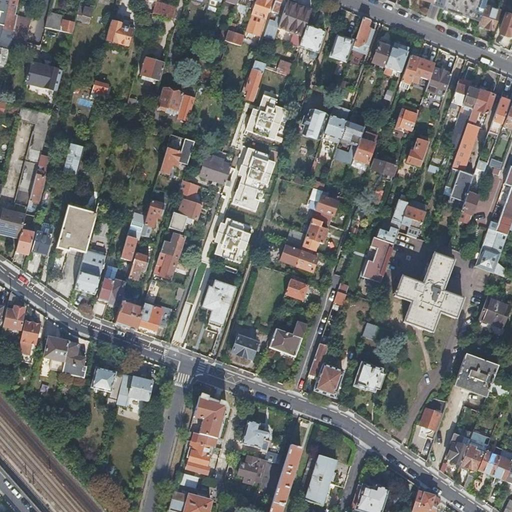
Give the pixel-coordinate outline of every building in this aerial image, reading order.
[(0,46),(9,49),(11,38),(17,16),(17,15),(15,14),(18,0),(8,0),(0,38),(0,46)] [(269,0),(253,0),(250,13),(244,30),(258,34),(264,18),(269,0)] [(274,0),(271,10),(278,13),(281,14),(283,7),(286,1),(285,0),(274,0)] [(478,18),(484,2),(484,0),(444,0),(442,6),(478,18)] [(155,1),(151,12),(164,16),(172,18),(175,7),(155,1)] [(283,7),(281,14),(280,18),(277,27),(301,36),(305,25),(310,9),(286,1),(283,7)] [(478,18),(477,22),(492,28),(499,8),(484,2),(478,18)] [(90,18),(92,9),(90,8),(84,7),(84,5),(79,4),(76,14),(90,18)] [(509,33),(511,33),(511,12),(506,10),(499,31),(509,34),(509,33)] [(151,12),(151,13),(148,24),(161,28),(164,16),(151,12)] [(44,27),(71,34),(74,23),(59,19),(59,18),(47,15),(44,27)] [(17,16),(11,38),(25,41),(30,19),(17,16)] [(369,19),(362,16),(352,46),(351,49),(365,54),(374,29),(369,27),(368,26),(370,20),(369,19)] [(273,21),(268,19),(262,35),(273,39),(277,27),(280,18),(274,17),(273,21)] [(110,21),(105,40),(126,45),(128,39),(131,40),(134,28),(110,21)] [(301,36),(298,45),(317,52),(324,31),(305,25),(301,36)] [(229,31),(227,31),(221,29),(218,39),(226,41),(229,31)] [(239,45),(242,35),(229,31),(226,41),(239,45)] [(336,35),(329,56),(344,61),(351,40),(342,37),(342,38),(336,35)] [(24,50),(26,43),(13,40),(11,47),(24,50)] [(408,47),(393,42),(391,48),(396,49),(397,48),(407,51),(408,47)] [(385,66),(391,48),(378,43),(372,62),(385,66)] [(0,46),(0,67),(4,68),(9,49),(0,46)] [(396,49),(391,48),(385,66),(392,69),(399,71),(407,51),(397,48),(396,49)] [(417,58),(409,55),(400,81),(409,84),(412,73),(417,58)] [(159,80),(164,63),(145,57),(140,75),(159,80)] [(417,58),(412,73),(428,79),(432,67),(434,64),(417,58)] [(52,91),(56,92),(62,70),(57,69),(31,62),(28,75),(26,75),(25,80),(27,81),(26,82),(52,89),(52,91)] [(279,63),(276,71),(287,75),(290,66),(279,63)] [(463,82),(468,84),(469,81),(473,68),(468,66),(464,77),(464,78),(464,79),(463,82)] [(432,67),(428,79),(425,90),(443,96),(450,73),(432,67)] [(248,91),(245,98),(252,101),(253,96),(261,74),(262,72),(251,69),(244,89),(248,91)] [(133,77),(131,87),(134,88),(137,88),(139,79),(133,77)] [(340,80),(338,86),(338,87),(352,92),(354,85),(340,80)] [(94,81),(92,88),(89,98),(96,100),(101,101),(102,102),(107,84),(94,81)] [(73,83),(71,90),(78,92),(80,85),(73,83)] [(331,83),(329,90),(336,92),(338,87),(338,86),(331,83)] [(462,85),(456,83),(449,105),(451,106),(452,102),(461,105),(467,86),(462,85)] [(461,105),(471,109),(477,90),(467,86),(461,105)] [(165,108),(176,111),(181,93),(162,88),(156,108),(164,111),(165,108)] [(471,109),(467,120),(471,121),(474,122),(478,110),(487,113),(493,95),(478,89),(477,90),(471,109)] [(501,123),(508,100),(499,97),(491,120),(501,123)] [(252,101),(245,98),(241,110),(248,113),(252,101)] [(511,129),(511,104),(510,103),(502,126),(511,129)] [(399,127),(411,131),(418,110),(402,104),(394,128),(398,130),(399,127)] [(51,115),(20,107),(18,119),(35,124),(33,132),(32,131),(13,203),(14,203),(27,207),(29,200),(40,154),(51,115)] [(304,125),(301,132),(319,138),(326,116),(309,110),(306,118),(303,117),(301,124),(304,125)] [(329,115),(322,134),(338,139),(345,120),(329,115)] [(465,194),(466,192),(472,175),(462,172),(477,126),(470,124),(471,121),(467,120),(445,187),(465,194)] [(355,123),(349,121),(348,121),(345,130),(351,132),(355,123)] [(159,124),(156,133),(167,136),(171,125),(160,122),(159,124)] [(455,122),(442,160),(446,161),(459,123),(455,122)] [(352,157),(367,163),(376,135),(362,131),(359,139),(358,140),(355,150),(352,157)] [(165,147),(158,171),(167,174),(170,165),(175,166),(176,161),(177,161),(177,162),(187,165),(191,152),(194,144),(194,141),(184,138),(180,152),(180,151),(165,147)] [(355,150),(358,140),(353,138),(350,148),(355,150)] [(427,142),(416,138),(412,152),(409,151),(406,162),(419,166),(427,142)] [(61,170),(76,174),(80,159),(83,147),(68,143),(61,170)] [(337,150),(335,161),(349,163),(351,152),(337,150)] [(49,157),(40,154),(29,200),(37,202),(43,177),(45,178),(47,173),(45,173),(49,157)] [(229,168),(230,165),(221,162),(222,160),(211,156),(210,158),(205,157),(199,176),(224,184),(229,168)] [(352,157),(350,163),(365,168),(367,163),(352,157)] [(373,158),(369,169),(391,176),(394,165),(382,161),(373,158)] [(80,159),(76,174),(85,177),(89,162),(80,159)] [(475,168),(484,171),(486,164),(477,161),(475,168)] [(330,163),(325,178),(342,185),(348,169),(330,163)] [(473,267),(493,273),(508,229),(511,218),(511,166),(509,165),(503,183),(510,185),(494,230),(487,228),(476,259),(473,267)] [(295,176),(293,183),(304,186),(307,179),(295,176)] [(192,198),(197,185),(182,181),(177,196),(182,198),(200,204),(207,206),(208,203),(192,198)] [(320,191),(313,189),(308,204),(315,206),(320,191)] [(315,206),(311,218),(318,220),(328,224),(336,201),(326,198),(327,193),(320,191),(315,206)] [(366,201),(377,205),(380,195),(369,192),(366,201)] [(460,210),(471,214),(477,196),(466,192),(465,194),(460,210)] [(195,219),(200,204),(182,198),(177,213),(195,219)] [(407,202),(397,199),(386,232),(377,228),(374,237),(393,243),(397,232),(399,224),(402,216),(406,206),(407,202)] [(150,200),(142,226),(140,234),(148,237),(152,226),(152,227),(155,217),(160,218),(164,204),(150,200)] [(2,210),(0,218),(0,229),(20,235),(25,214),(27,207),(14,203),(12,212),(9,211),(10,209),(7,208),(7,211),(2,210)] [(67,205),(56,247),(68,250),(69,248),(74,249),(85,210),(67,205)] [(424,212),(406,206),(402,216),(405,217),(404,219),(406,220),(404,225),(408,227),(410,219),(421,222),(421,223),(425,212),(424,212)] [(86,247),(94,217),(95,213),(85,210),(74,249),(84,252),(85,251),(86,247)] [(457,219),(468,223),(471,214),(460,210),(457,219)] [(20,235),(15,251),(28,254),(33,233),(30,232),(34,216),(25,214),(20,235)] [(131,219),(120,216),(118,222),(126,224),(127,219),(131,221),(131,219)] [(311,218),(305,233),(304,237),(321,243),(327,228),(316,225),(318,220),(311,218)] [(46,254),(54,227),(51,224),(43,222),(41,224),(39,232),(36,231),(31,250),(46,254)] [(136,239),(138,239),(140,234),(142,226),(130,223),(120,258),(130,260),(136,239)] [(160,252),(176,257),(183,237),(173,233),(169,243),(163,241),(161,248),(160,252)] [(372,236),(371,240),(369,243),(378,246),(373,262),(367,260),(361,276),(380,283),(393,243),(374,237),(372,236)] [(290,243),(288,247),(284,246),(279,260),(311,271),(316,257),(306,253),(308,249),(301,246),(290,243)] [(86,247),(85,251),(104,256),(105,253),(86,247)] [(79,271),(74,289),(94,294),(99,276),(104,256),(85,251),(84,252),(79,271)] [(134,252),(127,277),(137,279),(140,269),(144,271),(148,257),(134,252)] [(160,252),(153,273),(169,279),(176,257),(160,252)] [(421,283),(401,276),(394,295),(410,301),(403,321),(431,332),(438,311),(455,317),(462,298),(440,290),(443,283),(445,284),(454,261),(430,252),(422,275),(424,276),(421,283)] [(347,256),(340,254),(338,259),(345,262),(347,256)] [(113,280),(115,274),(117,268),(108,265),(104,277),(113,280)] [(291,274),(290,275),(284,293),(301,299),(306,285),(295,281),(297,276),(294,275),(291,274)] [(98,299),(107,302),(113,280),(104,277),(98,299)] [(107,302),(117,305),(123,283),(113,280),(107,302)] [(210,311),(206,324),(218,328),(233,288),(213,281),(211,288),(207,287),(201,307),(210,311)] [(355,287),(344,283),(341,290),(353,294),(355,287)] [(342,303),(345,293),(337,290),(333,300),(342,303)] [(17,297),(10,292),(7,303),(2,326),(19,330),(24,308),(19,307),(14,306),(15,300),(17,297)] [(484,297),(477,318),(501,327),(509,305),(484,297)] [(121,298),(114,323),(135,330),(137,324),(142,307),(131,304),(131,301),(121,298)] [(144,304),(170,312),(170,311),(171,308),(145,300),(144,304)] [(142,307),(137,324),(155,330),(157,324),(165,326),(170,312),(144,304),(143,304),(142,307)] [(20,341),(17,351),(28,354),(31,343),(35,344),(40,324),(24,321),(20,341)] [(269,347),(288,354),(295,356),(306,324),(297,321),(292,334),(286,332),(284,335),(274,332),(269,347)] [(375,339),(379,327),(366,322),(362,335),(375,339)] [(231,352),(251,359),(257,342),(237,335),(231,352)] [(348,350),(356,353),(361,339),(352,336),(348,350)] [(61,371),(64,361),(68,341),(47,337),(43,357),(51,358),(49,368),(61,371)] [(80,343),(68,341),(64,361),(61,371),(84,376),(86,366),(83,365),(85,357),(77,355),(80,343)] [(318,375),(322,363),(326,351),(317,347),(309,372),(318,375)] [(453,385),(485,396),(491,381),(496,367),(464,356),(453,385)] [(364,360),(363,363),(361,363),(353,385),(365,389),(365,388),(373,391),(374,388),(379,390),(382,379),(381,378),(382,374),(380,373),(381,369),(371,366),(372,363),(364,360)] [(318,375),(313,388),(334,396),(343,370),(322,363),(318,375)] [(123,375),(123,374),(115,372),(107,369),(103,368),(96,366),(91,386),(118,393),(123,375)] [(84,376),(61,371),(59,379),(73,382),(74,382),(75,382),(77,382),(78,381),(79,380),(80,378),(81,378),(82,378),(83,378),(84,376)] [(132,376),(123,374),(123,375),(118,393),(116,404),(126,407),(129,396),(147,401),(152,381),(132,376)] [(507,395),(509,387),(491,384),(490,392),(507,395)] [(222,404),(198,395),(192,416),(201,419),(197,433),(193,432),(191,440),(195,441),(210,445),(213,446),(214,446),(224,408),(222,404)] [(435,409),(434,411),(425,408),(420,424),(434,429),(440,411),(435,409)] [(267,431),(263,430),(258,429),(259,424),(259,423),(246,420),(241,443),(260,448),(263,437),(266,438),(268,437),(269,434),(267,431)] [(466,447),(459,465),(474,470),(483,447),(487,437),(472,432),(469,439),(467,445),(466,447)] [(449,461),(459,465),(466,447),(467,445),(469,439),(452,433),(449,443),(450,444),(446,457),(450,458),(449,461)] [(186,439),(183,449),(188,450),(186,458),(188,458),(186,467),(207,473),(209,466),(206,465),(209,456),(207,455),(210,445),(195,441),(191,440),(186,439)] [(421,451),(428,453),(433,442),(425,439),(421,451)] [(290,444),(273,498),(268,511),(279,511),(300,447),(290,444)] [(484,450),(476,470),(491,476),(499,456),(501,450),(495,447),(492,453),(484,450)] [(266,460),(267,460),(279,463),(281,455),(269,452),(266,460)] [(260,458),(247,455),(246,459),(241,458),(237,474),(252,478),(257,462),(259,462),(260,458)] [(303,475),(329,483),(336,460),(318,455),(316,459),(309,457),(303,475)] [(499,456),(491,476),(503,480),(504,480),(511,461),(511,460),(499,456)] [(178,471),(175,482),(195,487),(198,476),(178,471)] [(467,474),(462,486),(468,491),(474,477),(467,474)] [(303,475),(298,492),(305,494),(303,499),(321,505),(329,483),(303,475)] [(371,488),(358,484),(350,510),(354,511),(355,509),(365,511),(379,511),(387,489),(372,484),(371,488)] [(172,491),(167,510),(176,511),(206,511),(210,500),(188,494),(188,496),(172,491)] [(432,495),(416,491),(410,511),(433,511),(438,500),(432,495)]
